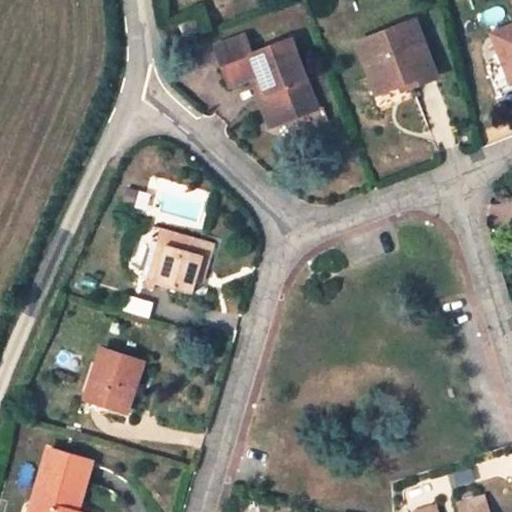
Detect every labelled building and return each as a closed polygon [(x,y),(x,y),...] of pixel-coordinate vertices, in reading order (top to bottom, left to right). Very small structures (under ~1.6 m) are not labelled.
[(197,15),(180,21),(185,35),(202,29),(197,15)] [(413,20),(359,42),(379,93),(399,85),(409,82),(411,86),(435,77),(413,20)] [(511,26),(494,33),(505,61),(511,79),(511,26)] [(318,108),(292,40),(252,54),(245,35),(216,46),(231,85),(252,77),(259,74),(267,93),(259,95),(271,126),(318,108)] [(511,79),(505,61),(490,66),(500,93),(511,88),(511,79)] [(252,77),(259,95),(267,93),(259,74),(252,77)] [(215,244),(164,229),(149,277),(156,280),(155,282),(193,294),(199,274),(206,276),(215,244)] [(144,363),(102,350),(86,399),(127,413),(144,363)] [(77,511),(94,461),(49,450),(33,502),(44,505),(41,511),(77,511)] [(491,511),(488,498),(458,507),(459,511),(439,511),(438,507),(424,511),(491,511)] [(41,511),(44,505),(33,502),(30,511),(41,511)]
